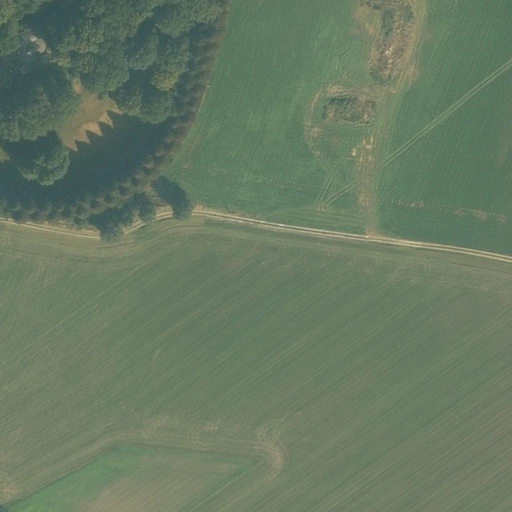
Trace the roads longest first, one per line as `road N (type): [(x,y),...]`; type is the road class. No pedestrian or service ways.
road 1 (unknown): [(0,447),(23,417),(46,405),(207,378),(314,324),(360,240),(372,200),(388,65)]
road 2 (unknown): [(359,0),(325,11),(307,30),(268,226),(249,261),(157,304),(0,327)]
road 3 (unknown): [(511,267),(479,308),(327,407),(240,485),(194,511)]
road 4 (unknown): [(269,220),(511,261)]
road 5 (unknown): [(32,511),(59,474),(229,441)]
road 6 (unknown): [(429,244),(375,350),(354,371)]
